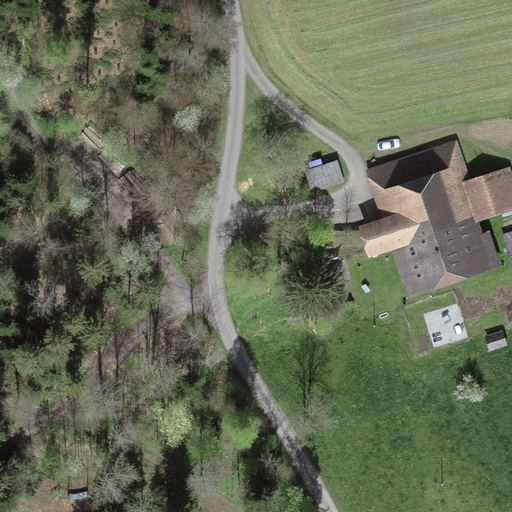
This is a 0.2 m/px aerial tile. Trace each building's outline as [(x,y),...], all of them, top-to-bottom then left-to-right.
[(390,250),(473,222),(449,152),(367,180),(380,216),(356,224),(368,258),(390,250)] [(334,161),(302,172),(309,192),(340,182),(334,161)] [(474,218),(511,205),(511,186),(506,169),(463,183),(474,218)] [(473,222),(390,250),(407,298),(490,269),(473,222)] [(511,231),(500,235),(506,256),(511,254),(511,231)]
